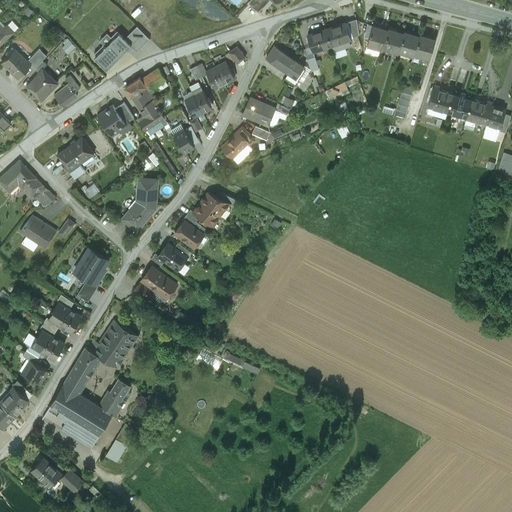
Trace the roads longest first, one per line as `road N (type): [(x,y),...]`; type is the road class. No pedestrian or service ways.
road 1 (residential): [(277,20),(187,188),(0,456)]
road 2 (residential): [(277,20),(137,67),(45,129)]
